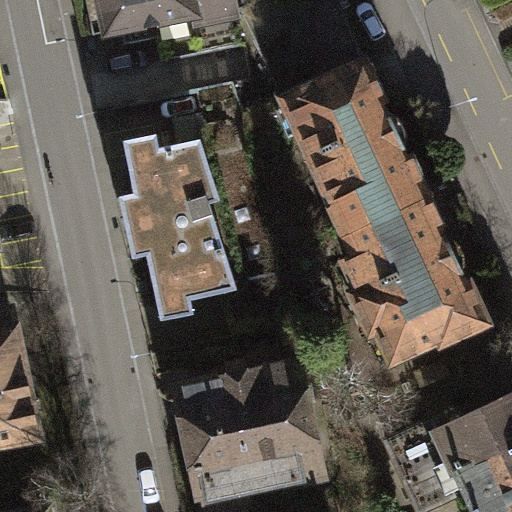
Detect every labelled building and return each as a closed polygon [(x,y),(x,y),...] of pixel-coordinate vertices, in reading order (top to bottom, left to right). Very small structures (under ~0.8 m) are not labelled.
[(98,0),(105,32),(152,23),(190,16),(238,9),(235,0),(98,0)] [(366,61),(339,0),(235,0),(238,9),(254,43),(280,99),(366,61)] [(190,16),(152,23),(160,59),(254,43),(238,9),(190,16)] [(339,230),(425,191),(366,61),(280,99),(339,230)] [(214,198),(194,137),(151,146),(148,132),(117,138),(127,191),(115,194),(128,257),(141,254),(155,317),(189,309),(185,297),(233,290),(205,202),(214,198)] [(485,324),(425,191),(339,230),(351,255),(344,258),(357,287),(351,290),(369,331),(376,328),(390,358),(442,334),(445,341),(485,324)] [(18,325),(0,325),(0,440),(40,434),(18,325)] [(299,357),(174,385),(198,491),(240,482),(242,491),(319,474),(309,428),(315,427),(299,357)] [(511,511),(511,388),(439,420),(469,488),(479,511),(511,511)] [(469,488),(439,420),(388,442),(421,511),(469,488)] [(53,511),(51,502),(0,511),(53,511)]
